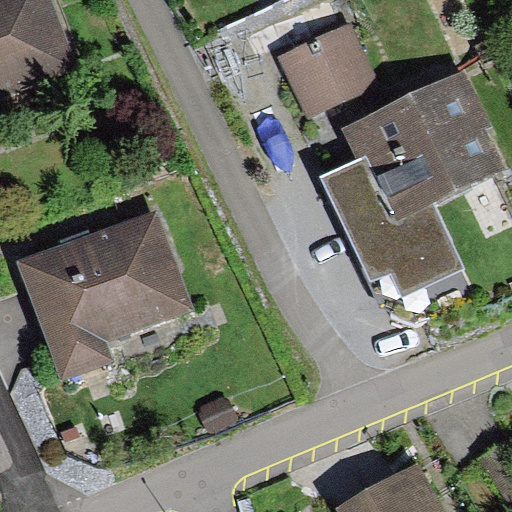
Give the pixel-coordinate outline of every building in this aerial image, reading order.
[(52,0),(0,0),(0,104),(80,75),(52,0)] [(310,125),(381,92),(351,27),(279,60),(310,125)] [(466,77),(340,137),(356,169),(321,185),(372,292),(390,284),(401,306),(466,275),(436,211),(507,178),(487,137),(493,134),(466,77)] [(158,217),(17,268),(62,389),(116,367),(109,349),(196,317),(158,217)] [(511,511),(511,442),(511,441),(478,463),(511,511)] [(444,511),(419,469),(344,511),(444,511)]
